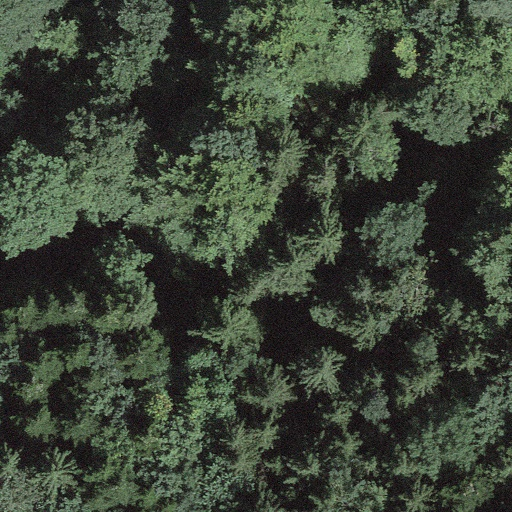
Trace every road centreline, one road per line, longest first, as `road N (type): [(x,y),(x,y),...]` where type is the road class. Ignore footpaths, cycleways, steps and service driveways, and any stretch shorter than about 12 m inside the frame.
road 1 (track): [(511,70),(352,175),(214,231),(98,248)]
road 2 (track): [(205,0),(206,117),(194,162),(98,248)]
